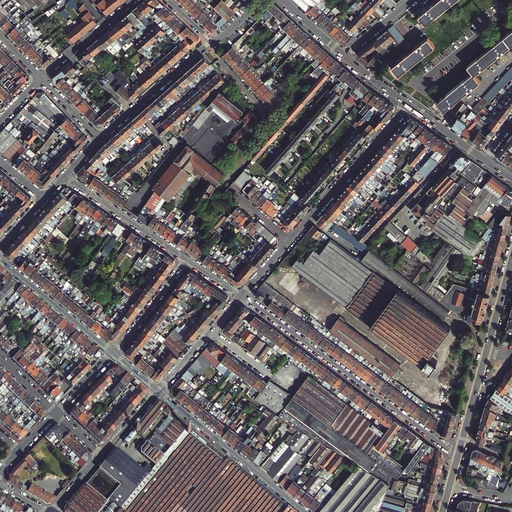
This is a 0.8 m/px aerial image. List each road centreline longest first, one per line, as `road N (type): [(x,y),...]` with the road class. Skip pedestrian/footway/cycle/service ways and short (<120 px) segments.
road 1 (residential): [(241,296),(457,455)]
road 2 (residential): [(303,511),(157,390)]
road 3 (residential): [(290,240),(407,104)]
road 4 (residential): [(64,176),(189,260)]
road 5 (residential): [(113,353),(0,260)]
road 6 (residential): [(366,241),(460,143)]
road 7 (residential): [(113,353),(189,260)]
road 8 (residential): [(41,77),(133,0)]
